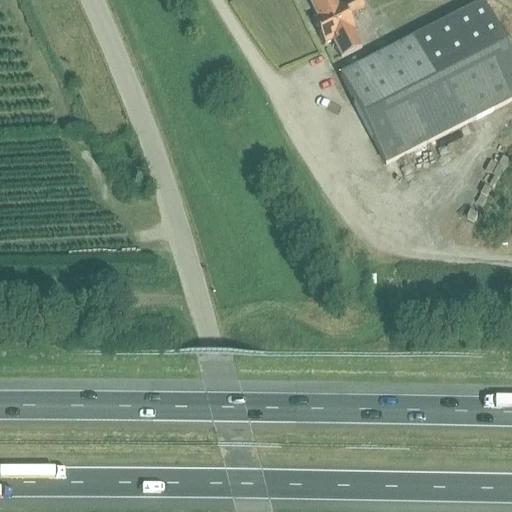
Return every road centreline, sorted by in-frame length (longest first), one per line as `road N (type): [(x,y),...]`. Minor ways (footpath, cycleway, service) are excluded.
road 1 (unclassified): [(252,511),(158,169),(89,0)]
road 2 (motorway): [(511,415),(0,405)]
road 3 (motorway): [(0,483),(511,492)]
road 4 (unclassified): [(218,0),(284,103)]
